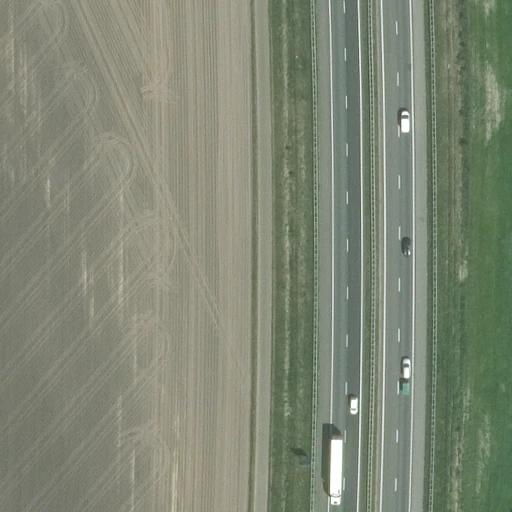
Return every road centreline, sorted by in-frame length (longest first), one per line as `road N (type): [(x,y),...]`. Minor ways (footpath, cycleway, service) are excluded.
road 1 (motorway): [(338,0),(342,511)]
road 2 (motorway): [(392,511),(390,0)]
road 3 (unclassified): [(261,511),(260,0)]
